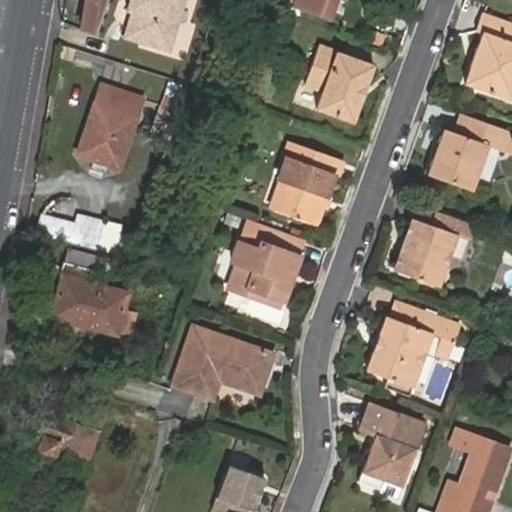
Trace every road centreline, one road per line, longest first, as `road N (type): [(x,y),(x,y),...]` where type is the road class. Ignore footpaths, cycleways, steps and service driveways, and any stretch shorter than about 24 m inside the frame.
road 1 (residential): [(442,0),(315,352),(316,458),(296,511)]
road 2 (secondary): [(26,0),(0,149)]
